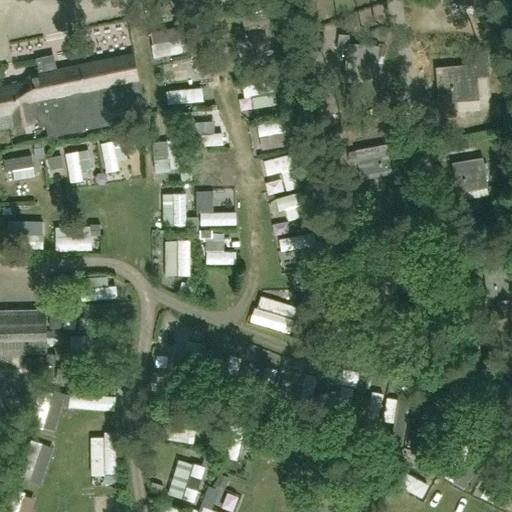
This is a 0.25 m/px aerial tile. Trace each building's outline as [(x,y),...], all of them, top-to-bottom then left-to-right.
[(253,56),(277,48),(263,9),(240,18),(253,56)] [(376,76),(378,47),(348,44),(345,73),(376,76)] [(0,88),(0,129),(38,122),(39,127),(46,125),(49,137),(146,117),(133,55),(29,76),(25,83),(0,88)] [(475,63),(435,67),(438,102),(478,98),(475,63)] [(195,98),(194,69),(182,70),(183,99),(195,98)] [(259,135),(280,135),(280,84),(247,84),(247,113),(260,113),(259,135)] [(204,95),(205,115),(217,114),(216,94),(204,95)] [(230,146),(229,132),(202,133),(203,148),(230,146)] [(123,170),(120,156),(129,154),(126,137),(104,140),(109,173),(123,170)] [(157,139),(159,172),(181,170),(179,138),(157,139)] [(356,151),(361,180),(391,174),(386,145),(356,151)] [(74,184),(86,182),(79,148),(67,150),(74,184)] [(203,158),(203,169),(228,170),(229,159),(203,158)] [(482,158),(452,164),(457,193),(487,187),(482,158)] [(11,178),(38,175),(37,163),(9,166),(11,178)] [(279,181),(280,197),(294,196),(292,169),(274,170),(275,181),(279,181)] [(189,226),(188,186),(165,187),(167,227),(189,226)] [(239,227),(240,211),(203,211),(203,227),(239,227)] [(92,223),(57,224),(58,249),(93,248),(92,223)] [(17,233),(17,250),(41,249),(41,233),(17,233)] [(301,253),(299,236),(285,238),(287,255),(301,253)] [(169,238),(169,276),(192,276),(192,238),(169,238)] [(207,245),(207,263),(237,262),(236,245),(207,245)] [(401,257),(370,260),(373,290),(404,286),(401,257)] [(511,267),(484,270),(487,301),(511,298),(511,267)] [(116,279),(82,283),(84,298),(118,294),(116,279)] [(0,303),(14,303),(13,287),(0,287),(0,303)] [(290,334),(298,306),(263,295),(255,323),(290,334)] [(0,312),(0,352),(46,352),(45,311),(0,312)] [(0,373),(14,374),(15,356),(0,355),(0,373)] [(42,385),(30,423),(44,427),(56,390),(42,385)] [(71,411),(106,409),(105,390),(70,391),(71,411)] [(376,396),(376,417),(390,418),(390,396),(376,396)] [(412,433),(420,408),(411,405),(402,430),(412,433)] [(209,418),(198,426),(208,441),(219,433),(209,418)] [(243,464),(244,430),(230,430),(229,463),(243,464)] [(45,484),(56,445),(31,437),(20,476),(45,484)] [(470,451),(451,483),(464,490),(483,459),(470,451)] [(204,501),(208,464),(183,462),(181,479),(176,478),(174,498),(204,501)] [(434,493),(439,482),(409,469),(404,480),(434,493)] [(13,511),(17,511),(33,511),(39,487),(19,483),(13,511)] [(488,502),(509,511),(511,511),(511,491),(497,484),(488,502)]
